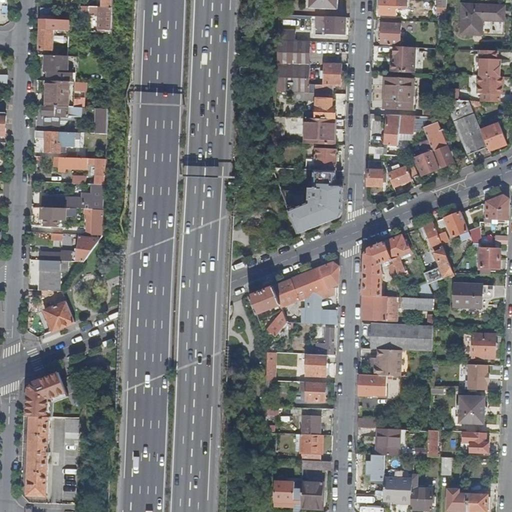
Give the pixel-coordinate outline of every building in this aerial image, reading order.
[(337,0),(311,0),(311,9),(337,10),(337,0)] [(408,8),(408,0),(381,0),(381,11),(381,16),(396,17),(397,7),(408,8)] [(446,24),(447,0),(437,0),(437,16),(440,16),(440,24),(446,24)] [(505,7),(463,6),(462,36),(475,36),(475,21),(505,22),(505,7)] [(111,30),(112,8),(102,7),(89,7),(89,12),(99,13),(98,30),(111,30)] [(57,16),(57,8),(41,8),(41,16),(57,16)] [(347,36),(348,19),(317,17),(316,25),(327,25),(327,35),(347,36)] [(41,20),(40,30),(54,30),(70,31),(70,21),(41,20)] [(402,25),(383,24),(382,44),(401,45),(402,25)] [(54,50),(54,30),(40,30),(40,49),(54,50)] [(281,32),(280,41),(296,42),(296,33),(281,32)] [(309,94),(311,43),(296,42),(280,41),(278,41),(276,92),(305,94),(309,94)] [(414,74),(416,48),(394,47),(394,56),(395,57),(397,57),(397,63),(394,63),(392,63),(392,73),(414,74)] [(481,51),(480,77),(501,78),(501,67),(500,67),(500,61),(499,61),(499,52),(481,51)] [(49,72),(49,81),(76,82),(76,74),(69,73),(69,57),(46,56),(46,72),(49,72)] [(110,58),(100,58),(100,67),(110,67),(110,58)] [(317,95),(318,95),(334,95),(335,87),(342,87),(343,66),(326,65),(325,86),(317,86),(317,95)] [(0,83),(8,84),(8,76),(0,75),(0,83)] [(478,94),(482,94),(482,102),(500,103),(500,95),(503,95),(503,86),(501,86),(501,78),(480,77),(479,77),(478,94)] [(414,80),(386,79),(385,109),(413,110),(414,80)] [(75,86),(76,82),(49,81),(47,106),(74,108),(75,86)] [(75,86),(74,108),(85,108),(86,87),(75,86)] [(444,90),(443,101),(447,101),(459,101),(460,91),(444,90)] [(318,100),(318,95),(317,95),(309,94),(305,94),(305,102),(318,103),(317,120),(336,121),(337,109),(334,109),(334,101),(318,100)] [(470,102),(459,101),(447,101),(469,156),(489,148),(482,131),(470,102)] [(85,116),(85,108),(74,108),(47,106),(45,106),(45,118),(47,118),(47,126),(60,126),(60,116),(72,117),(83,117),(83,116),(85,116)] [(100,109),(99,134),(100,134),(107,134),(108,109),(100,109)] [(72,120),(72,117),(60,116),(60,126),(63,126),(70,120),(72,120)] [(424,128),(432,117),(424,117),(416,117),(390,116),(389,124),(388,124),(386,144),(399,145),(400,139),(400,132),(413,133),(415,133),(415,132),(421,132),(424,128)] [(336,121),(317,120),(307,120),(306,145),(335,146),(336,121)] [(438,123),(424,128),(430,142),(441,170),(455,164),(442,131),(438,123)] [(500,124),(482,131),(489,148),(491,152),(508,145),(500,124)] [(75,148),(75,133),(36,131),(36,138),(47,138),(47,152),(61,153),(61,147),(75,148)] [(423,176),(441,170),(430,142),(423,145),(425,152),(427,155),(422,157),(417,159),(423,176)] [(370,147),(370,154),(381,155),(382,155),(383,148),(370,147)] [(317,171),(337,172),(338,152),(318,151),(317,171)] [(69,158),(56,158),(56,168),(60,168),(60,171),(67,171),(67,168),(88,169),(89,164),(95,164),(95,159),(77,159),(69,158)] [(106,160),(98,160),(98,164),(97,182),(94,182),(94,185),(95,185),(97,185),(105,185),(106,160)] [(370,162),(369,187),(384,187),(385,172),(382,172),(383,162),(370,162)] [(387,169),(394,189),(414,181),(413,179),(409,169),(407,163),(394,168),(393,166),(387,169)] [(409,169),(413,179),(419,177),(415,166),(409,169)] [(342,216),(343,186),(311,183),(311,201),(290,210),(299,233),(342,216)] [(67,209),(76,209),(94,210),(104,210),(105,185),(97,185),(95,185),(95,194),(84,193),(84,200),(66,199),(66,209),(67,209)] [(493,225),(494,220),(510,221),(511,200),(504,196),(488,202),(487,220),(486,225),(493,225)] [(62,199),(43,198),(43,208),(61,209),(62,199)] [(67,216),(67,209),(66,209),(61,209),(43,208),(42,219),(45,219),(45,226),(60,226),(60,219),(67,220),(67,216)] [(94,222),(93,236),(94,236),(104,236),(104,210),(94,210),(94,215),(89,215),(89,221),(94,222)] [(460,235),(469,232),(462,213),(440,222),(443,229),(449,227),(454,238),(460,235)] [(445,277),(451,275),(455,274),(443,246),(440,236),(435,224),(423,229),(426,237),(429,236),(435,251),(441,249),(442,251),(436,254),(442,268),(425,275),(428,282),(429,285),(440,281),(446,279),(445,277)] [(480,228),(470,232),(472,238),(475,244),(482,245),(482,234),(480,228)] [(463,242),(472,238),(470,232),(469,232),(460,235),(463,242)] [(447,233),(440,236),(443,246),(450,243),(447,233)] [(42,253),(42,261),(62,262),(85,263),(104,236),(94,236),(94,237),(81,237),(80,253),(64,252),(64,254),(42,253)] [(386,243),(393,261),(401,282),(411,278),(409,272),(406,273),(401,261),(400,258),(410,254),(412,254),(409,246),(407,247),(403,237),(386,243)] [(497,245),(502,246),(509,246),(509,238),(497,237),(497,245)] [(366,256),(364,296),(383,297),(383,273),(382,265),(393,261),(386,243),(370,249),(366,256)] [(500,268),(502,246),(497,245),(482,245),(481,267),(482,267),(482,272),(491,273),(492,268),(500,268)] [(61,291),(62,262),(42,261),(40,290),(61,291)] [(335,263),(274,287),(282,306),(282,308),(299,302),(300,304),(303,303),(302,300),(337,287),(340,286),(341,268),(335,263)] [(440,281),(429,285),(432,291),(443,287),(440,281)] [(421,299),(435,300),(432,291),(429,285),(428,282),(420,286),(422,292),(421,292),(421,299)] [(485,287),(455,286),(454,308),(484,309),(485,287)] [(258,315),(282,306),(274,287),(251,297),(258,315)] [(435,300),(421,299),(408,299),(383,297),(364,296),(364,321),(398,322),(399,303),(401,303),(401,309),(435,311),(435,300)] [(68,303),(46,312),(55,332),(77,323),(68,303)] [(309,307),(308,324),(339,326),(339,310),(323,309),(323,308),(309,307)] [(268,339),(270,345),(289,323),(285,313),(280,320),(279,319),(269,331),(272,333),(268,339)] [(408,352),(433,353),(434,327),(373,324),(372,351),(380,351),(402,352),(408,352)] [(336,329),(327,328),(327,344),(317,344),(317,356),(326,356),(334,356),(336,329)] [(497,335),(475,334),(474,358),(496,359),(497,335)] [(387,377),(401,378),(402,352),(380,351),(379,360),(377,360),(377,368),(376,377),(387,377)] [(266,352),(265,380),(275,380),(276,352),(266,352)] [(328,377),(328,356),(326,356),(317,356),(309,355),(308,376),(328,377)] [(489,366),(470,366),(470,382),(466,382),(466,391),(488,391),(488,383),(491,383),(491,374),(489,374),(489,366)] [(27,391),(26,416),(32,417),(51,418),(51,407),(53,405),(69,398),(60,373),(32,384),(27,391)] [(279,374),(279,381),(293,382),(294,375),(279,374)] [(387,377),(376,377),(361,376),(361,396),(374,397),(374,396),(386,396),(387,377)] [(308,384),(308,383),(301,383),(301,392),(305,392),(305,390),(308,390),(307,403),(327,403),(327,385),(308,384)] [(476,398),(462,397),(461,424),(485,425),(486,405),(476,405),(476,398)] [(25,416),(24,441),(31,441),(32,417),(26,416),(25,416)] [(50,442),(51,418),(39,417),(32,417),(31,441),(50,442)] [(306,418),(305,435),(322,436),(323,418),(306,418)] [(80,433),(81,419),(80,419),(67,419),(67,433),(80,433)] [(384,422),(359,421),(359,429),(379,430),(384,430),(384,422)] [(379,430),(378,456),(379,456),(386,456),(405,457),(406,431),(384,430),(379,430)] [(439,432),(430,432),(429,450),(429,458),(441,459),(441,457),(438,456),(439,432)] [(475,433),(474,444),(472,444),(472,454),(490,454),(490,445),(488,444),(488,434),(475,433)] [(322,462),(323,436),(322,436),(305,435),(303,435),(302,462),(304,462),(322,462)] [(47,497),(50,442),(31,441),(29,496),(47,497)] [(453,459),(443,459),(442,475),(452,476),(453,459)] [(333,470),(333,463),(322,462),(304,462),(304,469),(333,470)] [(414,480),(413,502),(413,506),(413,511),(431,511),(433,511),(434,490),(419,489),(419,476),(414,476),(414,480)] [(385,492),(385,497),(385,503),(395,503),(395,501),(413,502),(414,480),(385,479),(385,492)] [(295,504),(302,504),(303,491),(295,491),(296,484),(277,483),(276,503),(295,504)] [(324,484),(303,483),(303,491),(302,504),(302,509),(323,510),(324,484)] [(449,511),(469,511),(470,495),(462,495),(462,491),(450,491),(449,511)] [(490,496),(470,495),(469,511),(489,511),(490,511),(492,511),(492,499),(490,498),(490,496)]
